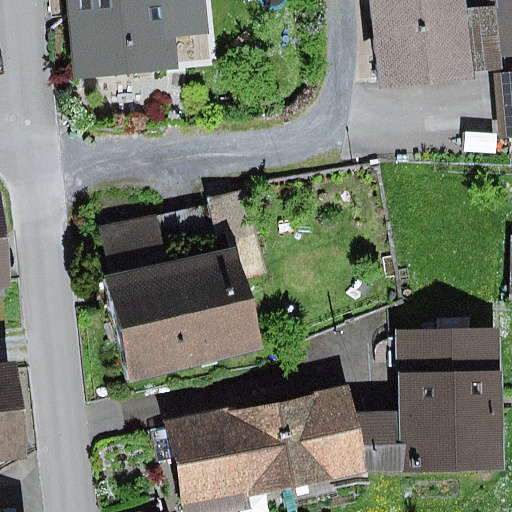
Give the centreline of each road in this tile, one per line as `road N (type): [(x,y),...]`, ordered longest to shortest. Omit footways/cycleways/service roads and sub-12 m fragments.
road 1 (residential): [(72,511),(30,144)]
road 2 (residential): [(30,144),(24,0)]
